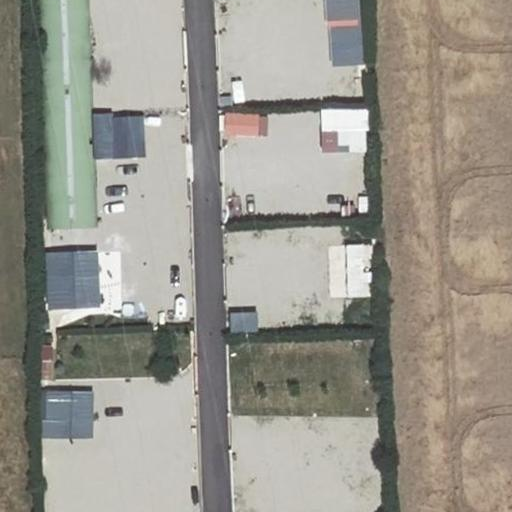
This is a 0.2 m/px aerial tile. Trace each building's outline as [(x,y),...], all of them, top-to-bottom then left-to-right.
[(88,0),(41,0),(49,254),(96,253),(88,0)] [(366,65),(363,0),(326,0),(330,66),(366,65)] [(128,41),(127,11),(93,12),(94,42),(128,41)] [(324,84),(322,52),(292,54),(294,86),(324,84)] [(337,150),(369,150),(369,115),(337,115),(337,150)] [(286,230),(285,257),(309,258),(310,231),(286,230)] [(367,297),(366,244),(329,244),(329,297),(367,297)] [(287,330),(285,297),(257,298),(258,331),(287,330)] [(331,328),(330,299),(300,300),(301,330),(331,328)] [(41,389),(41,439),(98,439),(99,389),(41,389)] [(374,450),(374,421),(342,421),(342,450),(374,450)] [(297,424),(298,454),(324,453),(323,423),(297,424)]
